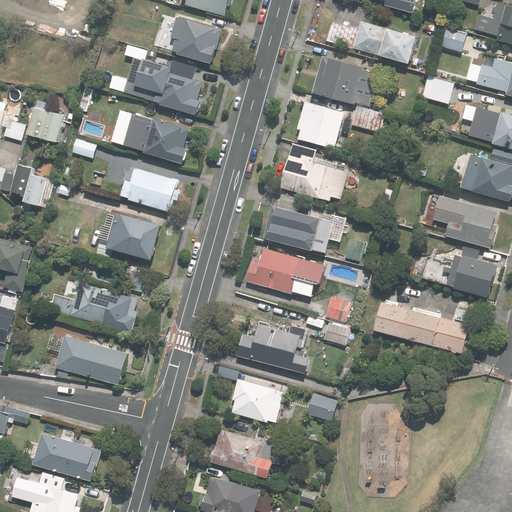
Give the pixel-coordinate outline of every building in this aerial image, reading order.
[(189,7),(226,17),(230,2),(232,2),(232,0),(185,0),(185,1),(190,2),(189,7)] [(403,4),(387,0),(385,9),(401,13),(403,4)] [(501,39),(511,41),(511,4),(501,2),(497,18),(482,14),(477,30),(501,37),(501,39)] [(217,48),(223,29),(179,17),(174,36),(177,37),(175,42),(176,43),(175,49),(181,51),(180,52),(212,61),(216,47),(217,48)] [(411,63),(412,57),(418,37),(364,21),(362,29),(333,21),(328,40),(411,63)] [(427,21),(425,27),(437,31),(439,25),(427,21)] [(445,45),(464,50),(469,32),(450,27),(445,45)] [(160,68),(163,55),(138,48),(136,56),(147,59),(146,64),(160,68)] [(356,101),(369,104),(378,73),(364,69),(364,68),(324,56),(315,91),(356,103),(356,101)] [(510,92),(511,92),(511,62),(498,58),(496,67),(485,64),(481,82),(511,90),(510,92)] [(171,74),(151,68),(143,95),(164,101),(164,103),(198,113),(201,100),(199,99),(204,82),(171,73),(171,74)] [(410,68),(406,82),(421,86),(425,72),(410,68)] [(457,81),(429,74),(423,96),(451,103),(457,81)] [(95,89),(87,87),(84,98),(91,101),(95,89)] [(336,147),(345,112),(308,102),(301,127),(304,128),(302,137),(336,147)] [(37,106),(30,132),(56,140),(63,114),(37,106)] [(359,107),(354,124),(382,132),(386,114),(359,107)] [(0,109),(0,134),(3,125),(9,126),(6,135),(23,140),(27,124),(17,122),(18,117),(6,114),(7,111),(0,109)] [(147,152),(185,162),(189,148),(186,147),(191,126),(194,127),(197,114),(178,109),(174,124),(147,116),(145,125),(147,129),(142,147),(148,149),(147,152)] [(489,140),(511,146),(511,112),(506,111),(505,113),(494,110),(490,125),(487,124),(485,133),(490,135),(489,140)] [(460,133),(471,136),(473,129),(462,126),(460,133)] [(95,157),(98,144),(78,138),(74,151),(95,157)] [(284,186),(331,199),(333,190),(331,189),(333,184),(344,187),(349,172),(313,162),(317,148),(296,142),(284,186)] [(511,165),(511,152),(485,145),(482,157),(511,165)] [(511,165),(482,157),(473,154),(464,186),(476,189),(475,192),(511,202),(511,201),(511,165)] [(26,199),(41,204),(48,178),(33,174),(35,168),(21,164),(18,175),(6,172),(7,169),(0,166),(0,187),(12,191),(12,190),(28,194),(26,199)] [(177,190),(180,180),(141,169),(140,170),(137,169),(134,181),(128,180),(124,194),(133,197),(132,199),(170,209),(172,204),(176,205),(180,191),(177,190)] [(73,187),(62,184),(59,192),(70,195),(73,187)] [(298,211),(301,197),(284,193),(280,206),(298,211)] [(341,193),(339,201),(351,205),(353,196),(341,193)] [(499,211),(444,196),(438,218),(453,222),(449,235),(494,248),(500,225),(496,224),(499,211)] [(328,251),(335,222),(275,207),(267,236),(328,251)] [(114,246),(153,258),(162,225),(120,213),(113,240),(103,237),(99,252),(111,255),(114,246)] [(45,230),(29,216),(19,227),(24,231),(21,234),(42,240),(45,230)] [(353,236),(348,257),(362,260),(366,239),(353,236)] [(0,265),(10,268),(6,285),(23,291),(29,269),(26,268),(33,247),(0,237),(0,265)] [(457,287),(490,296),(498,265),(478,259),(481,246),(466,242),(463,255),(460,254),(458,260),(445,257),(445,260),(431,256),(425,277),(458,286),(457,287)] [(327,264),(267,248),(263,259),(256,257),(249,280),(293,292),(298,274),(323,280),(327,264)] [(123,285),(143,291),(147,274),(128,269),(123,285)] [(52,308),(132,331),(138,312),(136,312),(139,300),(84,284),(83,286),(71,282),(67,297),(58,295),(56,302),(54,302),(52,308)] [(2,304),(0,303),(0,339),(7,342),(19,299),(5,295),(2,304)] [(353,302),(334,296),(329,316),(347,321),(353,302)] [(386,301),(378,329),(464,352),(472,325),(469,324),(472,312),(458,308),(455,319),(386,301)] [(325,327),(327,319),(311,315),(309,323),(325,327)] [(332,321),(327,337),(348,343),(352,327),(332,321)] [(241,354),(308,371),(311,358),(304,357),(305,351),(298,350),(299,344),(304,345),(307,329),(297,327),(295,334),(262,325),(258,338),(246,335),(241,354)] [(118,385),(127,354),(64,336),(55,367),(118,385)] [(0,342),(0,360),(4,361),(9,345),(0,342)] [(277,389),(241,379),(236,398),(239,399),(235,411),(269,420),(275,400),(282,402),(285,392),(277,390),(277,389)] [(333,420),(339,400),(315,394),(310,414),(333,420)] [(0,441),(2,442),(8,419),(13,420),(14,418),(28,421),(30,414),(0,406),(0,441)] [(268,427),(258,424),(256,434),(265,437),(268,427)] [(224,430),(215,461),(270,476),(274,461),(262,457),(266,442),(224,430)] [(52,467),(93,479),(97,464),(99,465),(103,450),(82,444),(83,441),(76,439),(75,442),(71,441),(72,438),(67,437),(67,440),(61,438),(59,444),(52,442),(51,447),(46,445),(45,448),(50,450),(45,464),(52,466),(52,467)] [(42,511),(79,511),(81,507),(76,506),(79,494),(66,491),(69,481),(45,475),(42,484),(13,476),(8,493),(9,494),(9,496),(15,498),(16,496),(41,503),(40,504),(44,506),(42,511)] [(204,508),(219,511),(254,511),(261,490),(214,477),(208,498),(204,497),(203,504),(205,504),(204,508)]
